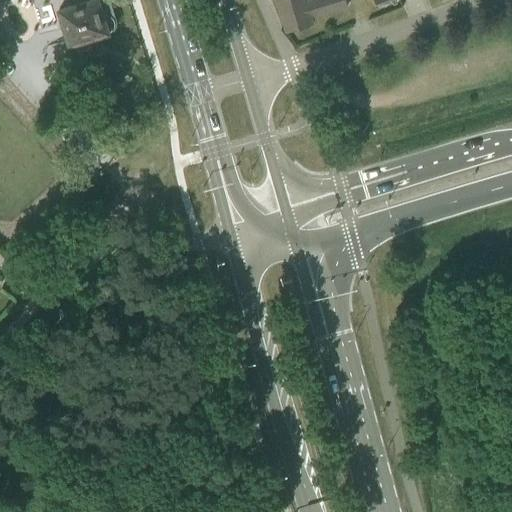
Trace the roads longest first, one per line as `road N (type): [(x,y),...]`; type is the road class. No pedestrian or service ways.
road 1 (primary): [(228,233),(306,511)]
road 2 (primary): [(376,511),(296,249)]
road 3 (residential): [(480,0),(247,81)]
road 4 (motorway): [(511,150),(286,216)]
road 5 (motorway): [(296,249),(511,186)]
road 6 (unclassified): [(131,187),(0,325)]
road 7 (unclassified): [(131,187),(23,64)]
road 8 (primary): [(197,95),(228,233)]
road 9 (primary): [(286,216),(247,81)]
road 10 (unclassified): [(228,233),(178,244),(131,187)]
